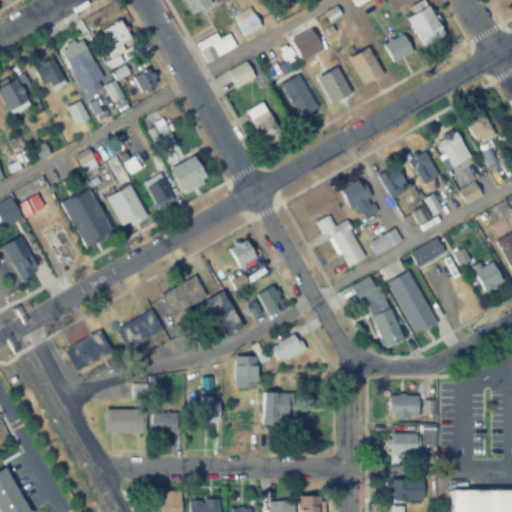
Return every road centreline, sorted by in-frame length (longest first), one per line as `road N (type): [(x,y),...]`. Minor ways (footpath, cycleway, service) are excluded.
road 1 (tertiary): [(511,40),(0,338)]
road 2 (residential): [(346,511),(350,358),(140,0)]
road 3 (residential): [(347,468),(110,464)]
road 4 (residential): [(350,358),(430,363),(511,317)]
